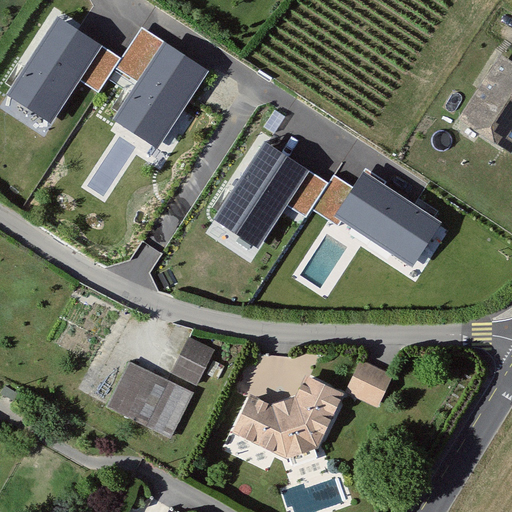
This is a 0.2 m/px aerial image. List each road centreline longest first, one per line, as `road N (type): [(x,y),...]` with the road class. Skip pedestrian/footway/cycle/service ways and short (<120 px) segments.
road 1 (residential): [(511,340),(223,324),(83,270),(0,214)]
road 2 (tertiary): [(431,511),(511,379)]
